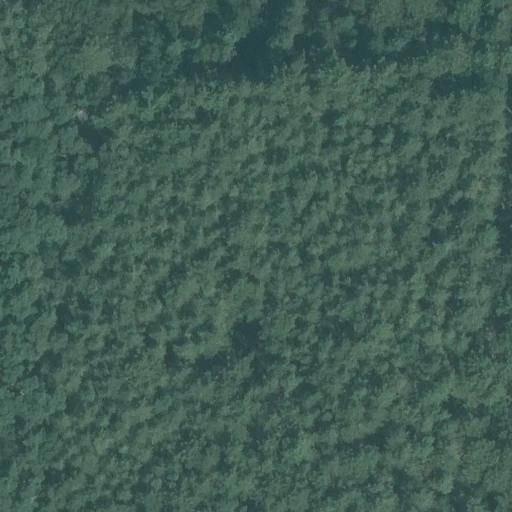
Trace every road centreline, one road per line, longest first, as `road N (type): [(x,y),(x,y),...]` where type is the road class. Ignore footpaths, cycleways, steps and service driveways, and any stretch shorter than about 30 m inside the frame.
road 1 (track): [(0,80),(336,98),(507,118)]
road 2 (track): [(78,87),(31,511)]
